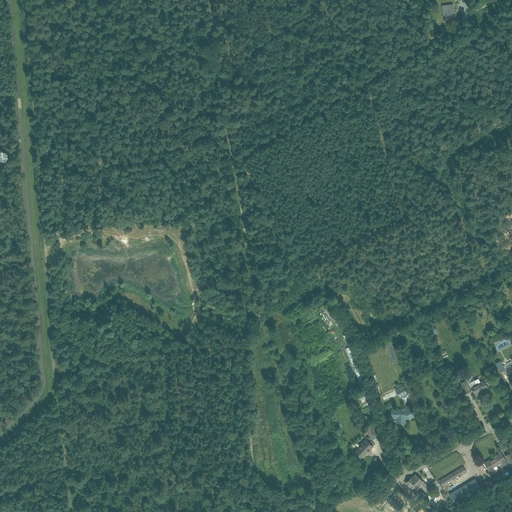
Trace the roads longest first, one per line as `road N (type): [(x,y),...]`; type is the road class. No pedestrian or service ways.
road 1 (track): [(53,305),(29,21)]
road 2 (track): [(70,511),(53,305)]
road 3 (unknown): [(140,196),(127,131),(137,111),(113,0)]
road 4 (residential): [(433,511),(396,479),(511,420)]
